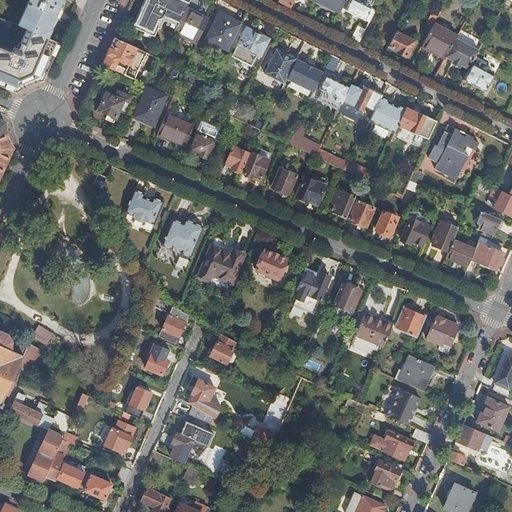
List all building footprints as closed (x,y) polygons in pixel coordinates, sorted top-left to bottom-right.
[(30,0),(29,4),(20,26),(25,28),(49,38),(52,30),(50,29),(63,0),(30,0)] [(179,0),(154,0),(152,6),(155,8),(153,11),(166,17),(167,14),(173,16),(179,0)] [(347,0),(317,0),(341,12),(343,9),(347,0)] [(359,0),(347,0),(343,9),(370,22),(376,10),(371,7),(374,0),(362,0),(361,3),(359,1),(359,0)] [(197,44),(210,19),(188,8),(175,32),(197,44)] [(229,51),(242,24),(220,13),(207,39),(229,51)] [(439,16),(432,13),(426,25),(432,29),(437,20),(439,16)] [(437,20),(432,29),(424,45),(447,57),(457,38),(458,36),(445,29),(446,26),(437,20)] [(353,38),(360,41),(366,29),(359,26),(353,38)] [(49,38),(25,28),(17,48),(12,46),(10,52),(0,47),(0,86),(16,93),(22,87),(33,82),(44,81),(60,43),(49,38)] [(270,39),(248,28),(233,56),(253,66),(258,54),(262,56),(270,39)] [(414,41),(397,32),(390,46),(398,51),(398,52),(406,56),(414,41)] [(149,52),(115,37),(109,51),(103,65),(115,70),(120,60),(130,64),(128,69),(119,65),(117,71),(136,79),(144,61),(145,61),(149,52)] [(476,59),(481,50),(457,38),(447,57),(454,60),(453,63),(461,67),(462,65),(471,69),(473,64),(476,59)] [(486,51),(482,48),(481,50),(476,59),(480,61),(486,51)] [(289,78),(298,59),(278,49),(266,73),(286,83),(289,78)] [(335,68),(340,59),(333,55),(329,64),(335,68)] [(315,92),(324,73),(298,59),(289,78),(315,92)] [(495,76),(473,64),(471,69),(465,80),(486,92),(495,76)] [(340,109),(342,105),(351,88),(327,76),(322,88),(324,89),(320,98),(340,109)] [(382,97),(383,95),(365,86),(363,90),(353,84),(351,88),(342,105),(352,111),(355,106),(355,107),(363,112),(366,106),(375,111),(382,97)] [(147,86),(135,114),(146,118),(145,121),(155,125),(168,96),(147,86)] [(116,97),(108,93),(102,105),(100,106),(98,109),(99,113),(104,115),(105,114),(108,115),(107,119),(115,122),(121,109),(126,111),(132,97),(119,91),(116,97)] [(238,112),(244,99),(240,97),(232,116),(235,118),(236,117),(238,112)] [(396,133),(400,125),(407,109),(398,104),(397,106),(391,102),(391,101),(382,97),(375,111),(370,120),(396,133)] [(429,139),(437,121),(419,112),(418,113),(408,108),(407,109),(400,125),(410,130),(429,139)] [(247,116),(238,112),(236,117),(244,121),(247,116)] [(184,147),(191,130),(165,118),(156,138),(175,145),(176,143),(184,147)] [(200,151),(198,154),(209,158),(221,131),(218,130),(219,128),(202,121),(198,132),(200,133),(198,138),(195,137),(191,147),(200,151)] [(263,130),(265,125),(258,122),(256,127),(261,130),(263,130)] [(449,126),(447,129),(454,133),(453,135),(464,141),(468,134),(456,128),(456,129),(449,126)] [(454,133),(447,129),(438,146),(435,145),(428,158),(438,163),(435,169),(445,174),(462,169),(469,156),(463,153),(467,146),(475,150),(479,143),(473,139),(474,137),(468,134),(464,141),(453,135),(454,133)] [(0,177),(2,172),(14,148),(10,140),(7,135),(0,137),(0,177)] [(313,154),(317,156),(320,149),(293,136),(290,143),(313,154)] [(250,153),(234,146),(226,165),(234,168),(235,170),(239,172),(240,171),(242,172),(250,153)] [(317,156),(339,167),(346,170),(350,161),(346,159),(345,160),(320,149),(317,156)] [(264,150),(262,156),(270,159),(272,154),(264,150)] [(270,159),(262,156),(253,152),(245,172),(245,174),(246,176),(250,178),(251,178),(252,176),(261,180),(270,159)] [(364,179),(373,183),(377,174),(350,161),(346,170),(364,179)] [(297,175),(281,168),(273,186),(274,190),(279,192),(281,190),(290,194),(297,175)] [(410,180),(419,184),(424,174),(415,170),(410,180)] [(108,178),(99,174),(94,185),(103,189),(105,184),(108,178)] [(314,180),(306,176),(297,196),(308,201),(318,204),(327,182),(315,177),(314,180)] [(146,193),(135,189),(126,211),(134,215),(133,216),(136,219),(143,222),(143,221),(146,222),(147,220),(155,224),(164,201),(154,197),(153,200),(144,197),(146,193)] [(332,211),(347,218),(356,197),(338,189),(332,202),(335,204),(332,211)] [(511,213),(511,195),(504,192),(500,190),(492,206),(511,216),(511,213)] [(375,208),(357,200),(350,219),(367,226),(375,208)] [(399,217),(385,211),(377,229),(391,235),(399,217)] [(495,235),(501,219),(482,211),(477,222),(480,224),(479,228),(495,235)] [(431,226),(411,218),(402,240),(411,244),(413,240),(423,245),(431,226)] [(190,227),(173,220),(162,246),(172,249),(173,248),(181,251),(181,253),(191,257),(203,227),(194,223),(191,224),(190,227)] [(434,245),(449,251),(454,240),(458,228),(441,221),(437,231),(439,232),(434,245)] [(500,252),(502,246),(481,236),(476,249),(472,259),(497,269),(499,265),(502,258),(504,254),(500,252)] [(216,240),(213,241),(197,278),(219,288),(221,284),(227,287),(229,287),(231,285),(244,256),(234,251),(235,247),(218,240),(216,240)] [(447,256),(469,266),(472,259),(476,249),(474,248),(476,243),(470,240),(467,245),(454,240),(449,251),(447,256)] [(286,260),(265,250),(256,270),(258,270),(259,274),(265,276),(267,274),(278,279),(282,269),(286,271),(289,265),(285,263),(286,260)] [(307,268),(305,272),(319,278),(321,273),(307,268)] [(319,278),(305,272),(298,290),(300,291),(294,305),(314,314),(320,300),(321,300),(330,277),(321,273),(319,278)] [(334,305),(352,312),(361,291),(343,284),(334,305)] [(163,302),(156,291),(150,304),(170,315),(163,330),(179,337),(188,315),(177,309),(163,302)] [(349,320),(352,312),(334,305),(331,312),(349,320)] [(425,316),(405,307),(396,328),(417,337),(425,316)] [(385,345),(393,326),(365,314),(356,335),(384,347),(385,345)] [(450,326),(451,322),(437,316),(427,339),(449,348),(457,329),(450,326)] [(40,348),(29,342),(28,345),(14,339),(10,334),(5,330),(1,329),(0,328),(0,406),(1,406),(7,394),(9,394),(20,369),(29,372),(40,348)] [(34,331),(32,337),(29,342),(40,348),(43,350),(48,338),(34,331)] [(236,341),(222,334),(218,342),(217,342),(210,356),(227,363),(233,349),(232,349),(236,341)] [(154,344),(150,352),(152,353),(146,368),(162,375),(168,360),(166,359),(169,350),(154,344)] [(495,391),(507,396),(511,383),(511,355),(508,354),(495,383),(497,385),(495,391)] [(434,366),(412,356),(410,356),(399,381),(420,390),(427,373),(431,374),(434,366)] [(125,360),(122,368),(127,370),(131,362),(125,360)] [(189,403),(214,419),(221,406),(209,399),(215,387),(199,379),(192,394),(193,395),(189,403)] [(137,387),(126,413),(139,419),(144,410),(151,393),(137,387)] [(19,393),(9,412),(37,425),(38,425),(49,430),(54,419),(46,415),(47,412),(45,411),(47,406),(40,403),(36,411),(22,405),(26,396),(19,393)] [(401,416),(419,424),(429,401),(410,393),(401,416)] [(83,394),(78,405),(83,407),(88,396),(83,394)] [(186,401),(178,397),(172,411),(180,414),(186,401)] [(509,407),(488,398),(477,422),(499,432),(509,407)] [(237,433),(246,424),(238,418),(230,429),(237,433)] [(115,430),(112,428),(105,445),(119,452),(123,444),(128,446),(132,437),(131,437),(135,428),(119,421),(115,430)] [(485,435),(463,425),(456,441),(478,451),(485,435)] [(16,468),(14,473),(41,485),(47,473),(62,439),(65,432),(66,431),(60,429),(58,434),(49,430),(28,474),(16,468)] [(431,436),(416,429),(413,437),(428,443),(431,436)] [(385,440),(375,436),(371,444),(381,449),(381,450),(404,460),(409,450),(413,442),(389,431),(385,440)] [(65,432),(62,439),(70,443),(76,445),(79,439),(65,432)] [(193,441),(177,433),(172,443),(176,445),(171,456),(184,462),(193,441)] [(62,439),(47,473),(77,487),(78,486),(82,488),(88,475),(84,473),(84,472),(64,464),(64,465),(61,463),(70,443),(62,439)] [(165,456),(154,451),(149,462),(160,467),(165,456)] [(463,456),(452,451),(450,456),(448,459),(463,466),(467,458),(463,457),(463,456)] [(402,465),(389,459),(387,464),(380,461),(375,472),(376,472),(371,482),(380,487),(382,484),(392,488),(395,481),(396,481),(401,470),(401,469),(402,465)] [(252,484),(257,471),(235,460),(229,473),(252,484)] [(127,483),(132,470),(122,466),(117,478),(127,483)] [(193,484),(199,471),(189,467),(183,479),(193,484)] [(88,475),(82,488),(86,489),(85,490),(105,499),(111,484),(92,476),(91,476),(88,475)] [(446,505),(463,511),(466,511),(475,493),(455,484),(446,505)] [(366,491),(356,487),(354,492),(364,496),(366,491)] [(163,511),(166,508),(169,509),(173,501),(169,499),(170,498),(147,488),(139,507),(149,511),(163,511)] [(383,511),(386,506),(364,496),(354,492),(345,511),(383,511)] [(211,511),(212,509),(195,501),(192,509),(180,503),(175,511),(211,511)]
